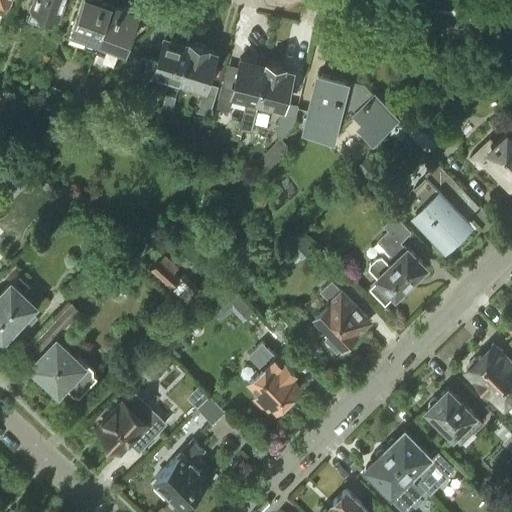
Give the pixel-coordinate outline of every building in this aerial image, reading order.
[(42,13),(58,19),(64,0),(34,0),(31,9),(32,9),(28,18),(39,22),(42,13)] [(94,50),(112,1),(110,0),(82,0),(72,29),(88,35),(84,46),(94,50)] [(112,1),(94,50),(103,53),(107,42),(125,48),(139,11),(112,1)] [(180,80),(190,42),(164,35),(153,72),(167,76),(166,82),(178,85),(180,80)] [(190,42),(180,80),(192,83),(191,89),(201,92),(196,111),(209,115),(218,85),(207,82),(216,50),(207,48),(208,46),(190,40),(190,42)] [(258,100),(266,63),(240,56),(233,89),(221,85),(216,107),(229,110),(233,94),(246,98),(239,128),(251,131),(258,100)] [(267,60),(266,63),(258,100),(271,103),(269,109),(280,112),(275,133),(280,137),(281,138),(293,126),(298,104),(285,101),(292,69),(284,67),(285,65),(267,60)] [(317,72),(303,129),(321,134),(323,123),(335,126),(356,109),(381,134),(397,118),(373,93),(372,94),(362,83),(317,72)] [(87,77),(84,87),(89,89),(98,80),(87,77)] [(49,86),(43,105),(59,110),(66,92),(49,86)] [(172,109),(176,96),(166,93),(162,106),(172,109)] [(427,152),(447,132),(424,108),(403,127),(427,152)] [(479,165),(485,159),(496,170),(497,174),(500,177),(504,178),(511,186),(511,185),(511,124),(494,142),(489,138),(471,156),(479,165)] [(281,138),(280,137),(254,163),(264,173),(291,147),(281,138)] [(388,178),(366,154),(355,166),(375,189),(388,178)] [(454,198),(463,189),(442,168),(430,179),(427,176),(426,177),(427,178),(418,187),(419,187),(414,192),(412,193),(412,195),(411,196),(410,198),(410,199),(410,201),(411,203),(411,204),(412,206),(413,207),(417,210),(413,214),(425,226),(426,225),(434,234),(433,234),(444,246),(441,249),(441,250),(458,234),(458,233),(459,232),(459,231),(459,229),(459,228),(458,227),(458,226),(467,217),(454,204),(455,203),(455,202),(455,201),(455,200),(455,199),(455,198),(454,198)] [(14,188),(20,181),(10,171),(4,179),(14,188)] [(390,253),(385,258),(381,254),(376,255),(369,261),(368,266),(376,275),(378,277),(369,286),(384,301),(393,293),(395,295),(426,265),(407,245),(406,246),(400,241),(411,230),(394,213),(382,224),(388,229),(377,239),(390,253)] [(287,240),(301,255),(312,246),(298,230),(287,240)] [(170,287),(180,275),(175,270),(178,267),(164,255),(150,270),(170,287)] [(60,290),(72,301),(101,273),(88,262),(60,290)] [(183,272),(180,275),(170,287),(185,301),(198,286),(183,272)] [(19,273),(12,281),(11,280),(0,292),(0,336),(1,337),(3,339),(20,320),(27,326),(36,316),(30,310),(36,303),(24,293),(32,284),(19,273)] [(370,319),(341,289),(332,280),(321,290),(329,299),(314,314),(330,331),(324,337),(336,351),(370,319)] [(225,313),(230,308),(241,320),(253,309),(232,286),(215,302),(225,313)] [(66,327),(78,314),(68,304),(56,317),(66,327)] [(271,320),(281,330),(288,322),(277,313),(271,320)] [(75,354),(64,345),(70,339),(62,332),(38,356),(30,364),(58,391),(67,382),(68,388),(77,397),(97,375),(93,371),(93,366),(80,354),(75,354)] [(295,373),(277,355),(269,346),(258,357),(265,365),(248,382),(259,393),(254,399),(265,410),(271,404),(275,409),(299,385),(291,377),(295,373)] [(511,362),(496,346),(483,359),(479,356),(478,357),(474,357),(469,362),(469,366),(466,369),(505,408),(511,401),(511,362)] [(475,414),(447,385),(424,408),(452,436),(453,435),(460,442),(472,430),(482,421),(475,414)] [(109,438),(108,442),(113,447),(117,446),(120,449),(131,437),(140,445),(138,447),(139,448),(164,422),(132,391),(97,427),(109,438)] [(212,423),(223,413),(224,412),(208,396),(196,407),(212,423)] [(404,427),(384,447),(416,479),(428,491),(447,472),(440,466),(446,460),(434,447),(429,452),(404,427)] [(502,441),(511,451),(511,431),(511,432),(502,441)] [(196,457),(204,449),(192,439),(154,478),(158,482),(154,486),(164,496),(168,491),(182,505),(213,473),(196,457)] [(416,479),(384,447),(364,466),(391,494),(391,493),(398,501),(407,493),(404,490),(416,479)] [(500,481),(489,491),(499,503),(511,493),(500,481)] [(329,504),(336,511),(370,511),(368,510),(369,509),(346,487),(329,504)]
